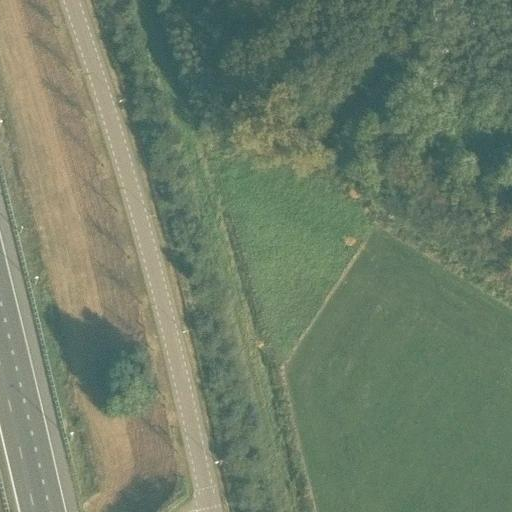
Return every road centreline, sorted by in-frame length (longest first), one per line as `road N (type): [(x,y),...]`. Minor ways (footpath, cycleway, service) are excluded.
road 1 (tertiary): [(209,511),(144,237),(69,0)]
road 2 (motorway): [(33,511),(0,371)]
